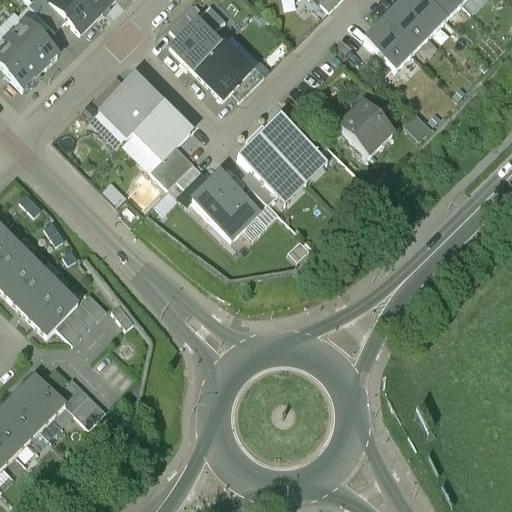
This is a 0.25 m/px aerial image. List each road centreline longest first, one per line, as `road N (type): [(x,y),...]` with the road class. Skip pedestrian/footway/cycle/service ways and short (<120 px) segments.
road 1 (residential): [(123,41),(211,135),(227,137),(369,0)]
road 2 (residential): [(25,154),(166,298)]
road 3 (secondary): [(511,172),(391,290)]
road 4 (residential): [(25,154),(123,41)]
